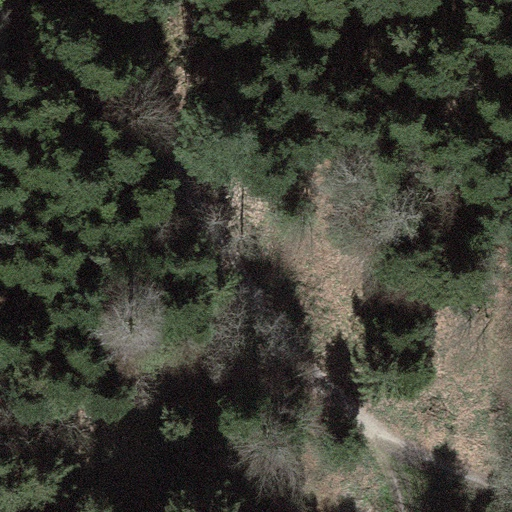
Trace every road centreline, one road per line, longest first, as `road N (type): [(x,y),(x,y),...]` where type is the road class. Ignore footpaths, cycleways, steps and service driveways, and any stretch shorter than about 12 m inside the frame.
road 1 (track): [(398,511),(379,437),(310,375),(181,180)]
road 2 (track): [(181,180),(143,33),(146,0)]
road 3 (track): [(379,437),(447,476),(511,494)]
